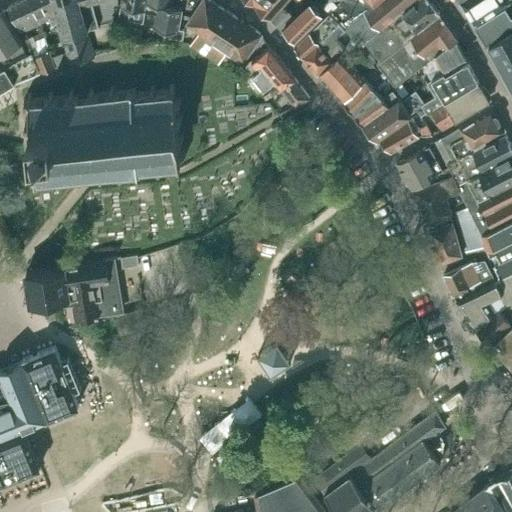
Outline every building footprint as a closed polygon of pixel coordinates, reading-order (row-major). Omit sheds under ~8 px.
[(41,22),(30,0),(20,0),(8,6),(16,23),(18,23),(20,26),(24,24),(26,29),(41,22)] [(58,21),(52,0),(30,0),(41,22),(50,18),(53,24),(58,21)] [(66,52),(69,63),(94,56),(78,0),(52,0),(58,21),(67,51),(66,52)] [(99,26),(94,12),(92,2),(100,0),(80,0),(89,29),(99,26)] [(119,18),(142,22),(146,0),(121,0),(119,14),(119,18)] [(146,0),(142,22),(143,22),(145,10),(157,12),(159,3),(169,6),(170,2),(179,4),(180,0),(146,0)] [(210,0),(202,0),(187,23),(199,31),(190,45),(218,64),(227,50),(243,60),(253,46),(261,34),(261,33),(210,0)] [(256,0),(254,3),(270,17),(285,0),(256,0)] [(328,0),(322,7),(326,10),(335,0),(340,0),(335,5),(328,12),(328,13),(339,22),(345,29),(349,25),(358,17),(376,0),(328,0)] [(395,18),(415,0),(377,0),(358,17),(349,25),(362,40),(364,42),(395,18)] [(386,56),(440,14),(429,0),(415,0),(395,18),(365,43),(379,61),(386,56)] [(462,0),(475,20),(504,3),(506,6),(509,4),(506,0),(462,0)] [(159,3),(157,12),(154,27),(170,30),(168,37),(182,39),(184,29),(178,28),(182,7),(179,7),(179,4),(170,2),(169,6),(159,3)] [(294,17),(283,28),(294,40),(321,13),(310,2),(294,17)] [(504,3),(475,20),(474,22),(487,44),(511,28),(511,15),(511,16),(504,3)] [(284,7),(270,20),(281,31),(283,28),(294,17),(284,7)] [(0,10),(0,64),(26,51),(22,40),(3,9),(0,10)] [(295,46),(307,61),(314,55),(310,50),(339,22),(328,13),(295,46)] [(434,56),(457,38),(440,14),(386,56),(376,63),(395,86),(434,56)] [(314,55),(307,61),(318,73),(339,52),(345,46),(349,50),(362,40),(349,25),(345,29),(339,22),(310,50),(314,55)] [(511,29),(489,44),(503,69),(511,64),(511,29)] [(261,34),(253,46),(255,48),(264,39),(261,34)] [(457,38),(434,56),(440,67),(430,73),(432,78),(467,56),(457,38)] [(295,106),(310,97),(269,45),(253,60),(261,71),(253,78),(258,85),(263,91),(275,81),(295,106)] [(34,56),(42,72),(53,67),(48,50),(34,56)] [(0,90),(8,85),(24,80),(42,72),(34,56),(32,51),(5,65),(0,67),(0,90)] [(55,67),(69,63),(66,52),(52,56),(55,67)] [(339,52),(318,73),(329,85),(330,87),(352,65),(351,64),(339,52)] [(436,95),(421,104),(427,111),(430,109),(479,80),(468,60),(445,73),(444,71),(431,78),(428,81),(436,95)] [(511,64),(503,69),(511,84),(511,64)] [(352,65),(330,87),(332,88),(344,101),(365,78),(353,67),(352,65)] [(366,77),(365,78),(344,101),(353,112),(377,90),(366,77)] [(490,99),(479,80),(430,109),(442,128),(490,99)] [(28,98),(24,99),(24,102),(29,101),(30,118),(26,119),(26,122),(30,122),(31,127),(29,128),(30,143),(31,151),(33,151),(34,157),(29,158),(29,161),(34,160),(35,168),(35,176),(31,176),(31,179),(35,179),(36,183),(39,183),(39,178),(58,177),(58,181),(61,181),(61,176),(78,175),(79,179),(82,179),(81,174),(99,173),(100,177),(103,177),(103,173),(119,171),(119,175),(123,175),(122,171),(138,169),(138,171),(142,170),(141,166),(157,165),(157,169),(161,169),(161,165),(176,163),(176,168),(180,168),(179,154),(185,153),(184,149),(179,150),(178,138),(183,138),(183,134),(178,134),(177,123),(177,118),(182,118),(181,114),(176,114),(176,103),(181,102),(180,98),(175,99),(174,85),(170,85),(170,89),(155,91),(154,86),(151,87),(151,91),(136,93),(135,88),(132,88),(132,89),(114,91),(114,86),(110,87),(111,91),(94,93),(93,88),(90,88),(91,93),(73,94),(73,90),(70,90),(70,95),(53,96),(52,92),(49,92),(50,96),(32,98),(31,93),(28,94),(28,98)] [(427,111),(421,104),(413,88),(400,98),(399,97),(363,123),(378,137),(410,114),(412,116),(418,111),(421,115),(427,111)] [(353,112),(363,123),(388,103),(377,90),(353,112)] [(492,105),(435,141),(446,163),(505,130),(492,105)] [(295,116),(284,122),(290,132),(301,125),(295,116)] [(407,119),(378,137),(391,151),(419,136),(433,133),(427,124),(416,130),(407,119)] [(457,184),(511,155),(511,144),(506,134),(449,164),(457,184)] [(397,161),(405,174),(436,157),(429,145),(397,161)] [(481,235),(511,218),(511,155),(457,184),(460,191),(461,194),(462,194),(468,206),(471,205),(481,235)] [(436,157),(405,174),(412,187),(436,174),(443,169),(436,157)] [(460,191),(457,184),(453,175),(414,191),(427,223),(450,214),(451,214),(445,197),(460,191)] [(471,205),(454,211),(466,251),(484,244),(491,258),(496,256),(499,263),(494,265),(501,279),(511,272),(511,218),(481,235),(471,205)] [(453,221),(450,214),(427,223),(429,229),(438,261),(462,252),(453,221)] [(138,253),(121,256),(121,260),(124,279),(141,276),(139,257),(138,253)] [(71,263),(26,271),(31,299),(31,303),(51,300),(52,307),(67,304),(74,303),(77,319),(99,315),(96,299),(103,298),(100,281),(110,279),(107,262),(106,258),(71,263)] [(453,294),(456,300),(481,287),(478,282),(492,275),(485,260),(472,261),(444,274),(453,294)] [(511,272),(501,279),(496,281),(497,284),(502,295),(508,308),(511,305),(511,272)] [(456,300),(477,330),(494,315),(486,302),(502,295),(497,284),(492,275),(478,282),(481,287),(456,300)] [(142,310),(118,316),(122,331),(146,325),(142,310)] [(494,315),(477,330),(488,342),(510,321),(500,310),(494,315)] [(511,325),(491,345),(511,366),(511,325)] [(278,340),(258,353),(271,373),(291,360),(278,340)] [(55,344),(0,366),(0,482),(41,465),(25,427),(80,405),(74,389),(69,357),(62,360),(55,344)] [(350,451),(314,477),(325,491),(324,492),(339,511),(365,511),(375,505),(377,507),(441,461),(436,453),(442,449),(443,438),(438,430),(445,425),(436,410),(373,456),(362,441),(374,433),(365,421),(341,439),(350,451)] [(511,511),(511,466),(485,484),(506,511),(511,511)] [(259,510),(249,511),(330,511),(300,472),(256,490),(259,510)] [(448,511),(506,511),(485,484),(448,511)]
